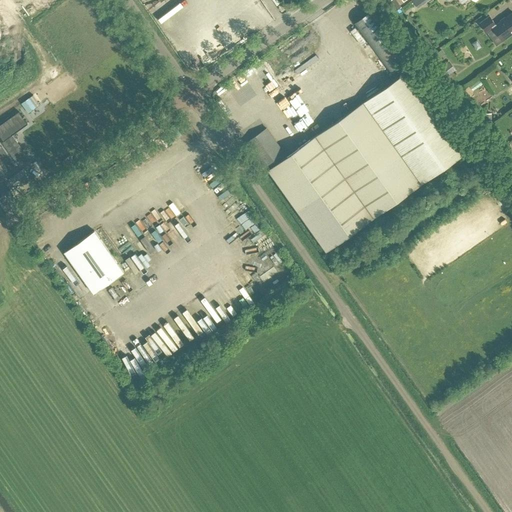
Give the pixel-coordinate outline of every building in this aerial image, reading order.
[(151,0),(158,10),(172,0),(151,0)] [(396,11),(402,7),(396,0),(390,0),(388,2),(396,11)] [(407,59),(371,10),(353,23),(389,72),(407,59)] [(503,41),(511,34),(511,13),(496,25),(489,16),(480,23),(486,32),(493,28),(503,41)] [(434,62),(445,54),(441,49),(431,57),(434,62)] [(300,74),(322,57),(319,53),(297,69),(300,74)] [(445,77),(455,70),(449,61),(439,69),(445,77)] [(268,169),(326,251),(467,150),(409,68),(286,156),(266,128),(246,142),(266,170),(268,169)] [(305,78),(287,91),(290,95),(307,82),(305,78)] [(18,103),(25,112),(37,103),(30,94),(18,103)] [(29,159),(12,135),(28,124),(19,112),(0,124),(0,136),(3,141),(2,142),(20,166),(29,159)] [(73,160),(72,159),(70,155),(61,161),(64,165),(65,166),(73,160)] [(29,179),(22,169),(9,179),(12,183),(19,179),(22,184),(29,179)] [(0,178),(0,192),(2,195),(9,190),(0,178)] [(14,201),(16,201),(15,199),(9,191),(5,193),(12,203),(14,201)] [(94,230),(64,252),(94,293),(124,272),(94,230)] [(133,242),(141,254),(150,247),(142,236),(133,242)] [(131,249),(126,251),(138,272),(148,266),(140,252),(135,255),(131,249)] [(127,303),(134,313),(152,299),(144,290),(127,303)] [(243,290),(233,297),(240,307),(250,300),(243,290)] [(185,307),(179,311),(193,335),(198,332),(185,307)] [(165,320),(160,324),(165,333),(171,329),(165,320)]
